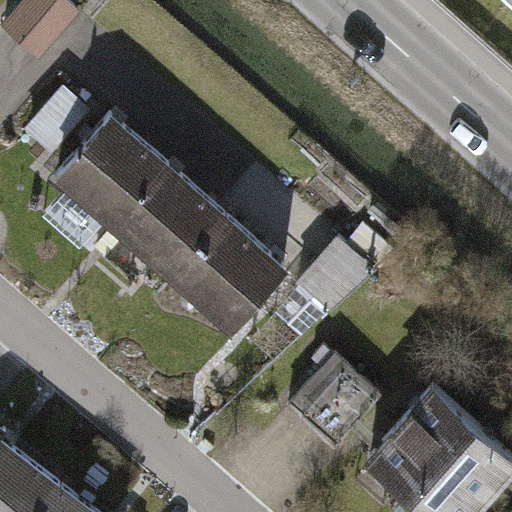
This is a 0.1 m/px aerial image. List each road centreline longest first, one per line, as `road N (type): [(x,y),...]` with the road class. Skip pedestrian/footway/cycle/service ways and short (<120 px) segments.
road 1 (residential): [(230,511),(0,311)]
road 2 (primary): [(511,148),(345,0)]
